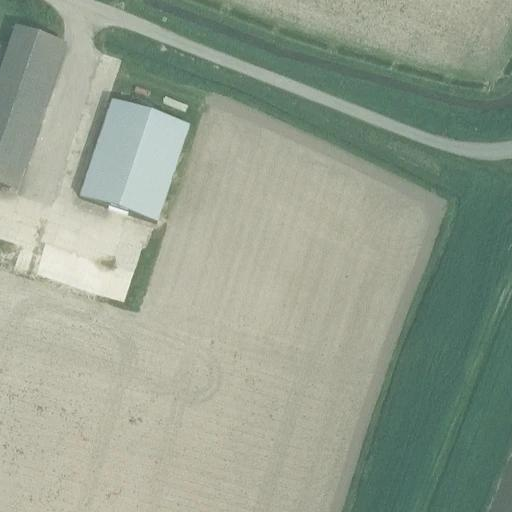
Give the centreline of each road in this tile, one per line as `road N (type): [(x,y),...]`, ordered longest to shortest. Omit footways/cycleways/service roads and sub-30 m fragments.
road 1 (unclassified): [(511,151),(431,139),(62,0)]
road 2 (track): [(511,277),(421,511)]
